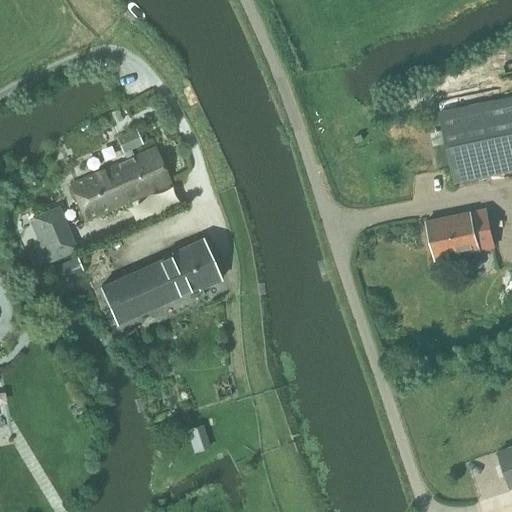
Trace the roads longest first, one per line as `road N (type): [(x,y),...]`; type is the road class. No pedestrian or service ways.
road 1 (unclassified): [(428,511),(321,183),(247,0)]
road 2 (residential): [(0,98),(96,56),(129,60),(154,81)]
